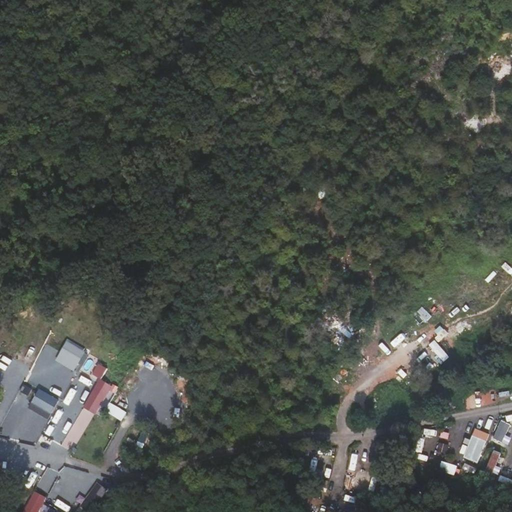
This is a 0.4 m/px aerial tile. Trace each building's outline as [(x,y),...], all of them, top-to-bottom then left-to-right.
[(445,361),(451,356),(436,340),(430,345),(445,361)] [(102,379),(108,367),(99,363),(93,375),(102,379)] [(110,386),(105,383),(101,390),(106,393),(110,386)] [(39,388),(32,403),(54,413),(60,398),(39,388)] [(505,441),(510,423),(500,420),(495,439),(505,441)] [(86,425),(79,421),(74,430),(81,433),(86,425)] [(81,433),(74,430),(67,441),(73,445),(81,433)] [(431,455),(437,439),(423,433),(416,450),(431,455)] [(487,453),(473,448),(470,456),(477,459),(475,466),(481,468),(487,453)] [(495,450),(485,469),(496,475),(505,455),(495,450)] [(442,461),(440,470),(456,475),(458,465),(442,461)] [(52,497),(66,503),(72,489),(58,483),(52,497)] [(90,492),(82,505),(92,511),(100,498),(90,492)] [(20,511),(22,511),(40,511),(46,501),(34,495),(29,504),(24,501),(20,511)]
